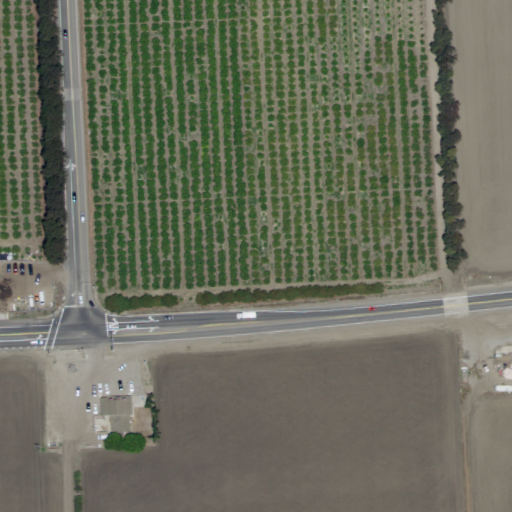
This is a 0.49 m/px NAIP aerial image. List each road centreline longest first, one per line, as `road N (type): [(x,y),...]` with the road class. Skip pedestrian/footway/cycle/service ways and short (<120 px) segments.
road 1 (tertiary): [(0,335),(295,318),(511,295)]
road 2 (tertiary): [(79,334),(65,0)]
